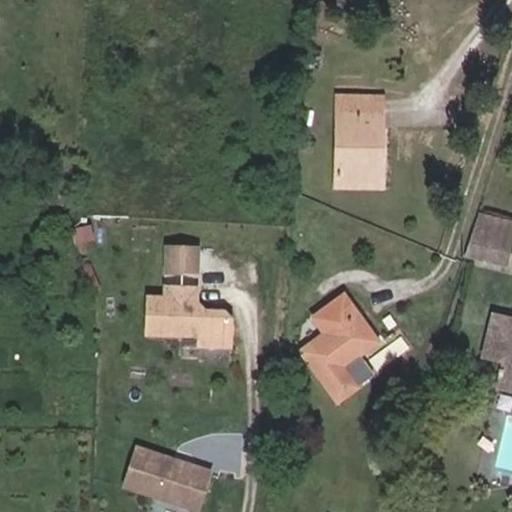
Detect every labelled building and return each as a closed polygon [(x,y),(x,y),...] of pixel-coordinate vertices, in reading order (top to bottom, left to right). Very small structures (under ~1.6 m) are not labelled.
[(337,95),(338,108),(380,109),(381,96),(337,95)] [(380,109),(338,108),(336,185),(373,185),(374,126),(380,126),(380,109)] [(507,239),(511,222),(511,219),(478,208),(472,227),(483,231),(507,239)] [(472,227),(464,252),(476,256),(483,231),(472,227)] [(483,231),(476,256),(500,263),(507,239),(483,231)] [(200,270),(202,242),(166,239),(164,268),(200,270)] [(199,280),(200,273),(165,270),(165,278),(199,280)] [(230,345),(231,319),(224,312),(204,312),(195,311),(190,305),(196,301),(196,288),(166,287),(166,298),(149,297),(147,333),(200,334),(200,344),(230,345)] [(301,350),(337,401),(372,374),(359,354),(376,341),(354,311),(343,295),(313,317),(324,333),(301,350)] [(204,312),(196,301),(190,305),(195,311),(204,312)] [(511,319),(491,314),(482,354),(502,359),(500,366),(496,366),(495,372),(499,374),(496,384),(511,387),(511,319)] [(136,441),(123,484),(201,508),(215,465),(136,441)]
